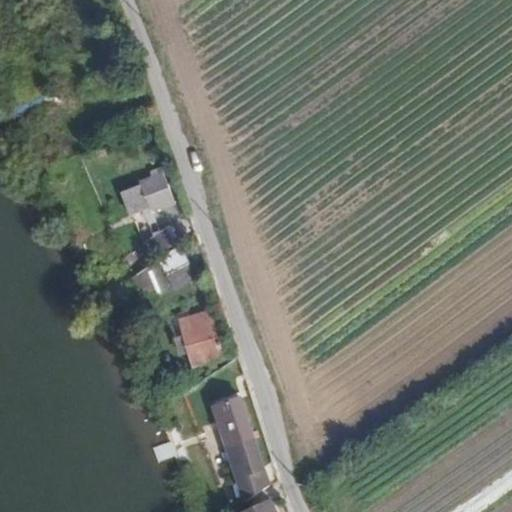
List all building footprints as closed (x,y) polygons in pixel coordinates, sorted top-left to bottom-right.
[(52,0),(68,23),(79,16),(78,13),(95,2),(93,0),(52,0)] [(133,182),(135,186),(144,205),(146,209),(168,200),(156,172),(133,182)] [(144,205),(135,186),(118,194),(127,212),(144,205)] [(165,229),(144,244),(152,256),(173,240),(165,229)] [(174,248),(127,282),(140,316),(167,305),(158,276),(162,273),(164,276),(185,262),(174,248)] [(185,262),(164,276),(176,294),(193,283),(185,262)] [(173,320),(179,337),(187,334),(192,351),(184,353),(190,367),(225,355),(221,344),(219,345),(216,338),(213,339),(203,310),(173,320)] [(187,334),(179,337),(184,353),(192,351),(187,334)] [(221,437),(244,505),(267,486),(236,400),(219,405),(230,433),(221,437)] [(211,409),(221,437),(230,433),(219,405),(211,409)]
